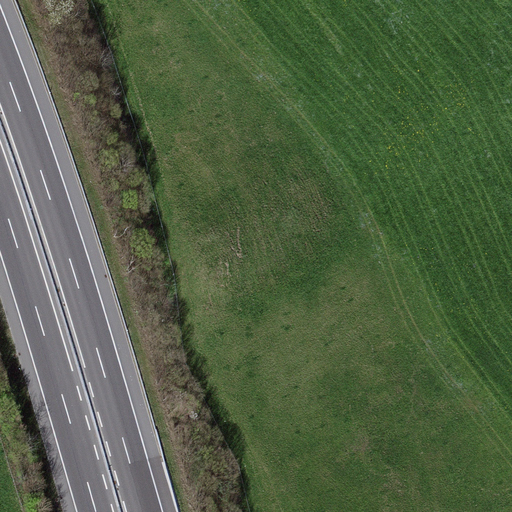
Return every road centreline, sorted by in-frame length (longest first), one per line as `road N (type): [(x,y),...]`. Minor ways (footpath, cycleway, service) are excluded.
road 1 (motorway): [(143,511),(0,52)]
road 2 (motorway): [(0,194),(95,511)]
